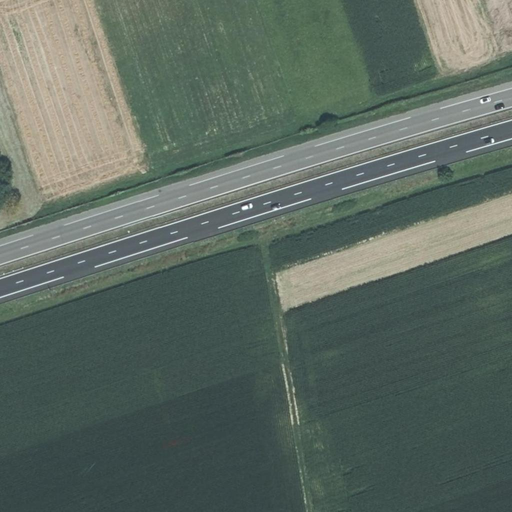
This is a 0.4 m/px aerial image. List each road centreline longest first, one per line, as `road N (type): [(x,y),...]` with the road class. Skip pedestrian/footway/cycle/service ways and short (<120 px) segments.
road 1 (trunk): [(0,288),(511,129)]
road 2 (trunk): [(511,98),(0,256)]
road 3 (track): [(0,321),(511,163)]
road 4 (track): [(269,234),(314,511)]
